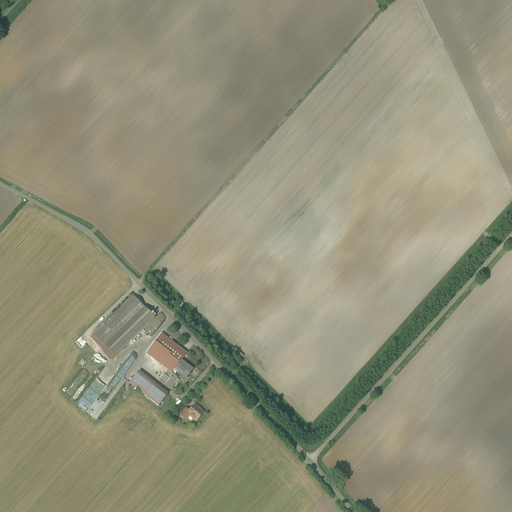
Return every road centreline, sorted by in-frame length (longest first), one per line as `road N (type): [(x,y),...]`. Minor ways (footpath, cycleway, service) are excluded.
road 1 (unclassified): [(0,182),(96,236),(308,459)]
road 2 (unclassified): [(308,459),(511,230)]
